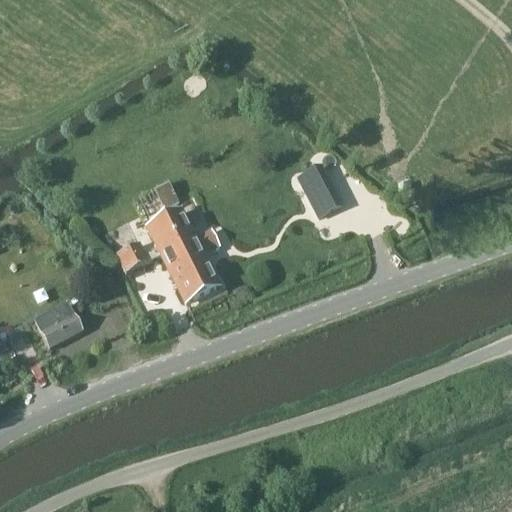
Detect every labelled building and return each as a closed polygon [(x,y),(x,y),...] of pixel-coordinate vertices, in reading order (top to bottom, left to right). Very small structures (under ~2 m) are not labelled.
[(263,147),(283,141),(279,130),(259,137),(263,147)] [(321,169),(296,182),(317,223),(342,210),(321,169)] [(147,267),(147,266),(162,259),(185,306),(217,290),(202,259),(218,251),(210,234),(194,242),(180,215),(148,230),(158,251),(143,258),(138,249),(116,259),(126,278),(147,267)] [(17,294),(32,305),(49,298),(51,277),(49,276),(55,268),(40,259),(36,267),(35,266),(19,275),(17,294)] [(0,315),(9,306),(0,297),(0,315)] [(82,336),(66,308),(34,324),(49,353),(82,336)]
